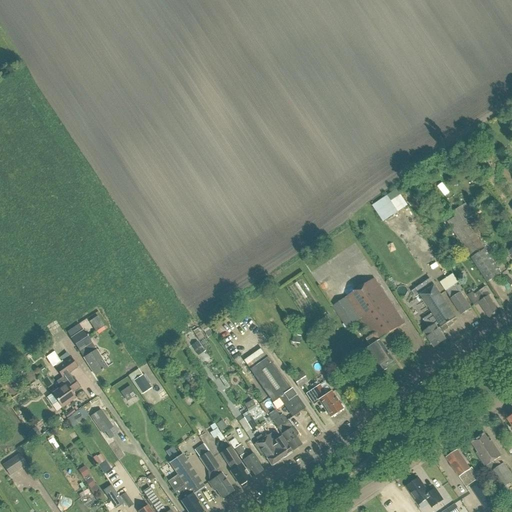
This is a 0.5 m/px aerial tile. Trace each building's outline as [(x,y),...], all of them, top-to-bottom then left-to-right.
[(372,206),(383,222),(407,206),(396,190),(372,206)] [(487,283),(501,274),(465,220),(473,215),(465,204),(444,218),(487,283)] [(439,282),(445,291),(457,283),(452,274),(439,282)] [(404,324),(375,279),(347,298),(360,318),(372,336),(367,339),(372,347),(363,353),(378,375),(379,375),(381,376),(386,373),(386,370),(387,369),(386,368),(395,363),(379,340),(404,324)] [(420,295),(433,314),(438,323),(441,327),(442,328),(446,325),(448,328),(454,324),(452,321),(456,319),(430,280),(416,289),(420,295)] [(461,315),(470,309),(460,294),(463,291),(458,283),(446,291),(452,300),(451,300),(461,315)] [(489,296),(490,294),(486,287),(474,295),(473,292),(467,296),(474,306),(478,303),(489,319),(498,312),(492,303),(493,302),(489,296)] [(347,327),(360,318),(347,298),(333,307),(347,327)] [(438,329),(435,325),(438,323),(433,314),(424,320),(429,328),(423,332),(434,347),(445,340),(442,335),(443,334),(439,329),(438,329)] [(96,332),(104,327),(97,316),(89,322),(96,332)] [(199,351),(209,346),(202,331),(196,334),(199,340),(195,342),(199,351)] [(94,352),(92,349),(93,348),(82,332),(71,339),(82,355),(85,353),(87,357),(84,359),(94,375),(106,367),(96,351),(94,352)] [(257,349),(242,360),(245,365),(261,355),(257,349)] [(59,351),(50,355),(55,366),(64,361),(59,351)] [(63,377),(76,368),(70,358),(57,367),(63,377)] [(290,390),(267,358),(250,370),(273,403),(279,398),(292,417),(305,408),(291,389),(290,390)] [(299,387),(308,381),(301,371),(292,377),(299,387)] [(143,393),(151,387),(143,374),(134,380),(143,393)] [(62,408),(75,399),(71,393),(79,388),(72,379),(64,384),(64,385),(51,394),(57,402),(62,408)] [(133,385),(123,391),(130,401),(140,394),(133,385)] [(324,393),(319,385),(305,394),(312,404),(318,401),(329,417),(342,408),(331,392),(328,394),(326,392),(324,393)] [(252,401),(244,405),(248,412),(256,408),(252,401)] [(70,415),(73,423),(90,416),(87,408),(70,415)] [(103,433),(113,426),(101,409),(90,416),(103,433)] [(275,410),(268,415),(272,421),(274,420),(278,426),(277,428),(281,434),(281,435),(292,451),(301,445),(296,438),(298,434),(293,426),(288,420),(287,421),(282,414),(280,416),(275,410)] [(250,414),(243,419),(251,431),(258,427),(250,414)] [(34,439),(41,434),(36,426),(28,431),(34,439)] [(271,444),(281,459),(291,452),(280,436),(277,438),(273,432),(263,439),(268,447),(271,444)] [(497,467),(494,462),(501,456),(491,441),(490,442),(484,434),(478,438),(472,442),(478,453),(477,453),(485,467),(486,467),(500,489),(511,481),(511,475),(504,463),(497,467)] [(263,439),(261,436),(257,438),(257,440),(258,442),(254,445),(264,459),(265,458),(271,466),(281,459),(271,444),(268,447),(263,439)] [(248,457),(240,445),(234,449),(249,471),(251,470),(255,476),(262,471),(258,465),(260,464),(253,453),(248,457)] [(172,448),(166,451),(171,459),(177,455),(172,448)] [(239,485),(250,478),(241,464),(241,465),(229,448),(220,454),(232,471),(229,472),(234,479),(235,478),(239,485)] [(470,469),(457,450),(446,458),(459,477),(466,488),(479,479),(472,468),(470,469)] [(209,452),(200,458),(209,471),(207,472),(213,480),(209,483),(214,491),(216,489),(222,498),(233,491),(221,474),(217,468),(219,467),(209,452)] [(9,476),(26,465),(19,455),(2,466),(9,476)] [(181,501),(187,511),(201,511),(202,511),(196,503),(197,502),(192,494),(204,487),(182,455),(169,463),(177,475),(168,481),(179,498),(181,501)] [(101,466),(107,473),(113,467),(108,460),(101,466)] [(81,469),(86,477),(93,473),(88,465),(81,469)] [(88,477),(94,492),(100,489),(94,475),(88,477)] [(429,494),(419,479),(406,487),(418,505),(426,500),(431,508),(443,500),(436,489),(429,494)] [(482,503),(491,497),(481,482),(472,488),(482,503)] [(111,486),(103,491),(115,508),(123,503),(111,486)] [(126,504),(130,501),(125,493),(121,496),(126,504)] [(151,505),(155,510),(156,511),(171,511),(170,510),(167,511),(166,511),(158,501),(151,505)] [(459,511),(461,511),(455,503),(442,511),(459,511)]
